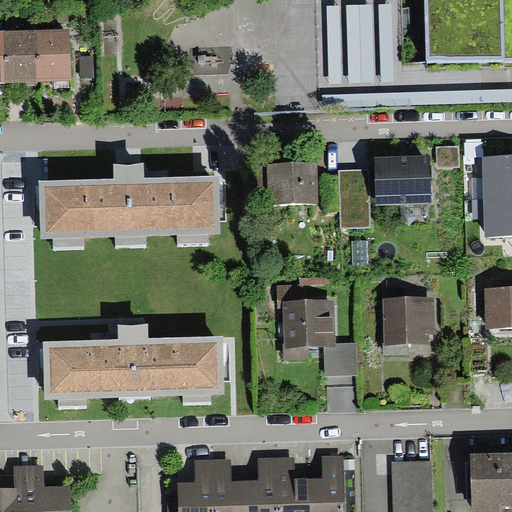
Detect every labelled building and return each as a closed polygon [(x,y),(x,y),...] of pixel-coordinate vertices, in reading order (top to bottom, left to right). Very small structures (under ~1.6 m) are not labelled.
[(330,0),(331,82),(402,81),(401,0),(330,0)] [(511,0),(413,0),(415,74),(497,73),(511,72),(511,0)] [(70,34),(32,36),(33,85),(71,85),(70,34)] [(32,36),(2,37),(3,86),(33,85),(32,36)] [(459,148),(437,149),(438,170),(460,169),(459,148)] [(370,210),(430,209),(429,161),(374,162),(374,173),(340,173),(340,231),(370,231),(370,210)] [(511,163),(484,164),(486,241),(511,239),(511,163)] [(318,170),(268,171),(269,211),(319,210),(318,170)] [(115,188),(40,189),(40,243),(221,241),(221,186),(143,187),(143,172),(114,172),(115,188)] [(484,333),(511,332),(511,291),(483,292),(484,333)] [(437,336),(436,302),(380,304),(382,351),(427,349),(426,336),(437,336)] [(283,305),(285,357),(331,356),(330,304),(283,305)] [(216,350),(44,355),(46,411),(218,405),(216,350)] [(357,355),(331,356),(332,384),(358,383),(357,355)] [(511,511),(511,458),(469,461),(471,511),(511,511)] [(1,490),(1,511),(33,511),(33,465),(19,466),(19,489),(1,490)] [(33,511),(69,511),(69,488),(44,489),(44,465),(33,465),(33,511)] [(428,511),(427,466),(387,467),(388,511),(428,511)] [(203,479),(203,511),(236,511),(236,478),(203,479)] [(236,478),(236,511),(271,511),(271,478),(236,478)] [(271,478),(271,511),(301,511),(301,478),(271,478)] [(329,511),(330,478),(301,478),(301,511),(329,511)] [(171,479),(170,511),(203,511),(203,479),(171,479)]
